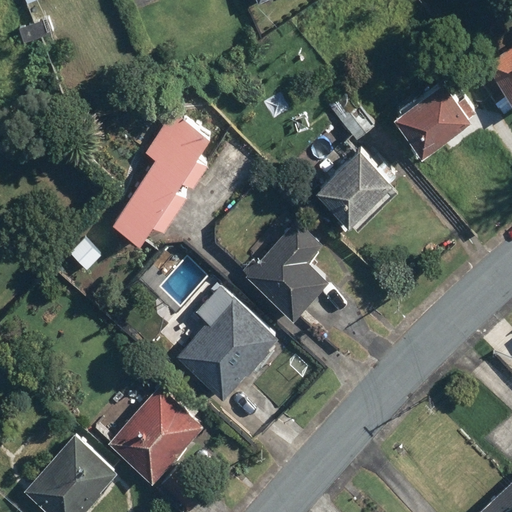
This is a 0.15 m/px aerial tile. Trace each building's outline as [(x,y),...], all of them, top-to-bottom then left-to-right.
[(511,39),(483,59),(511,101),(511,39)] [(399,107),(429,145),(473,110),(443,72),(399,107)] [(379,119),(346,83),(326,101),(359,137),(379,119)] [(118,219),(155,242),(220,141),(184,118),(118,219)] [(320,186),(359,219),(397,174),(358,141),(320,186)] [(279,234),(251,269),(298,308),(326,273),(313,262),(327,238),(292,219),(282,236),(279,234)] [(179,348),(225,389),(277,329),(231,289),(179,348)] [(106,435),(154,476),(204,417),(155,377),(106,435)] [(27,487),(59,511),(80,511),(118,465),(72,430),(27,487)] [(18,469),(0,455),(0,481),(5,486),(18,469)] [(205,492),(179,467),(165,482),(191,507),(205,492)] [(511,511),(511,476),(475,511),(511,511)]
